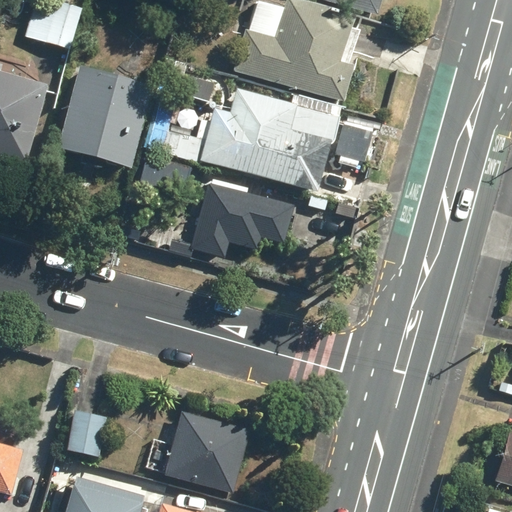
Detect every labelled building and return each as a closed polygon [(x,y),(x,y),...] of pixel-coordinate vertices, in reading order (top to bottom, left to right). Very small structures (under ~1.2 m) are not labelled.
[(37,0),(27,37),(69,49),(82,0),(37,0)] [(323,0),(378,15),(381,0),(323,0)] [(236,73),(346,103),(355,68),(350,66),(359,32),(351,29),(353,23),(289,5),(285,20),(261,14),(255,35),(247,33),(236,73)] [(81,70),(58,150),(86,158),(83,165),(102,171),(105,163),(132,170),(155,91),(81,70)] [(0,74),(0,156),(25,163),(47,88),(0,74)] [(201,162),(317,195),(332,145),(334,145),(341,122),(299,111),(299,108),(239,91),(231,117),(216,112),(208,142),(168,131),(162,151),(201,162)] [(170,157),(164,178),(189,185),(195,164),(170,157)] [(195,246),(193,251),(224,259),(228,243),(257,251),(261,237),(283,243),(292,211),(210,188),(195,246)] [(193,251),(195,246),(173,239),(170,251),(191,257),(193,251)] [(105,421),(77,415),(69,454),(99,459),(105,421)] [(249,435),(184,416),(167,477),(232,495),(249,435)] [(511,430),(496,478),(511,483),(511,430)] [(21,457),(0,451),(0,495),(10,498),(21,457)] [(101,511),(110,470),(65,461),(55,511),(59,511),(101,511)]
